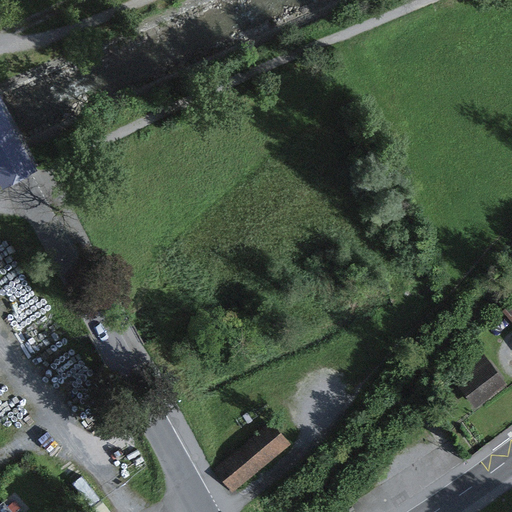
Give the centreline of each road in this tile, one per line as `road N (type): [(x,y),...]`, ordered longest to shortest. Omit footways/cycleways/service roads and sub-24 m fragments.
road 1 (track): [(423,0),(0,194)]
road 2 (tertiary): [(0,148),(197,500)]
road 3 (track): [(0,44),(141,0)]
